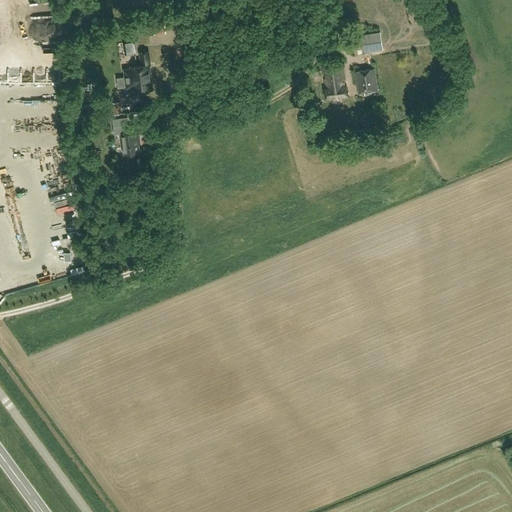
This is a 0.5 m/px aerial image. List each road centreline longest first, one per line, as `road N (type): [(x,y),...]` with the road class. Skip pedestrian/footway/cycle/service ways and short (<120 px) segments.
road 1 (track): [(164,46),(176,121),(178,242),(167,256),(104,283),(0,315)]
road 2 (track): [(176,121),(287,85),(340,41),(339,0)]
